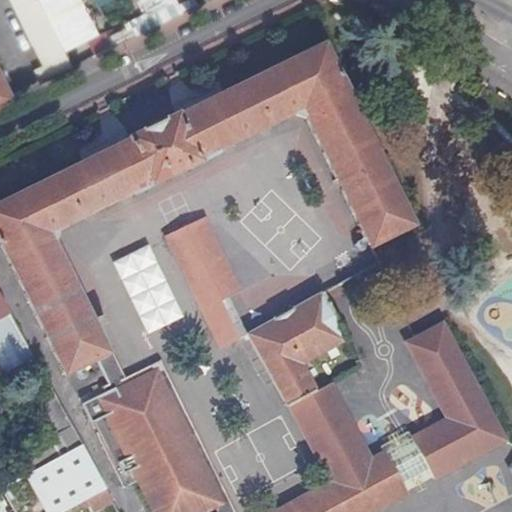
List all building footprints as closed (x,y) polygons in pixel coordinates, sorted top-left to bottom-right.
[(50,81),(73,70),(54,32),(38,0),(9,0),(44,68),(50,81)] [(38,0),(54,32),(66,25),(53,0),(38,0)] [(376,511),(408,495),(402,485),(386,455),(372,462),(332,385),(316,393),(302,367),(347,341),(323,295),(248,336),(228,297),(240,291),(205,219),(166,238),(222,348),(240,340),(265,388),(273,384),(326,487),(279,511),(231,511),(223,494),(225,488),(211,485),(215,469),(202,465),(206,451),(193,447),(197,432),(184,428),(188,412),(176,409),(157,373),(126,388),(81,298),(54,242),(59,231),(135,195),(137,196),(219,156),(218,153),(295,116),(302,118),(306,119),(371,248),(414,227),(324,46),(197,109),(196,108),(180,116),(178,115),(129,139),(129,141),(114,148),(114,149),(0,204),(0,244),(64,377),(97,362),(111,391),(82,405),(91,424),(97,422),(124,475),(137,469),(157,511),(197,511),(213,505),(216,511),(376,511)] [(41,85),(50,81),(44,68),(35,73),(41,85)] [(0,105),(13,99),(0,72),(0,105)] [(111,260),(141,333),(177,319),(147,245),(111,260)] [(0,319),(9,315),(0,299),(0,319)] [(9,315),(0,319),(0,376),(2,379),(34,361),(9,315)] [(492,442),(495,448),(509,441),(447,324),(415,341),(409,344),(450,421),(414,440),(430,471),(432,475),(492,442)] [(81,447),(54,397),(36,407),(53,439),(23,456),(32,473),(81,447)] [(402,446),(418,477),(430,471),(414,440),(402,446)] [(435,480),(495,448),(492,442),(432,475),(435,480)] [(386,455),(402,485),(418,477),(402,446),(386,455)] [(81,447),(32,473),(26,477),(44,511),(67,511),(87,501),(105,491),(81,447)] [(44,511),(26,477),(9,486),(22,511),(44,511)] [(95,511),(112,503),(105,491),(87,501),(93,511),(95,511)]
